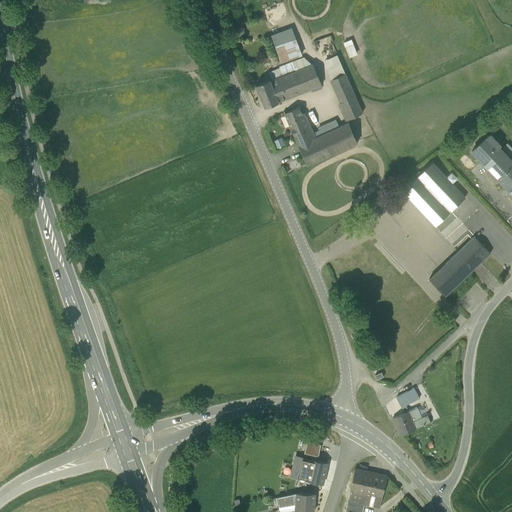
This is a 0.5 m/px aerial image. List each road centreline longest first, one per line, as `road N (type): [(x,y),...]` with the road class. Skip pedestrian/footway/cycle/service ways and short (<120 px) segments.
road 1 (residential): [(337,416),(345,373),(332,318),(194,0)]
road 2 (primary): [(101,382),(40,198),(0,23)]
road 3 (residential): [(511,284),(479,324),(469,355),(467,436),(454,478),(431,502)]
